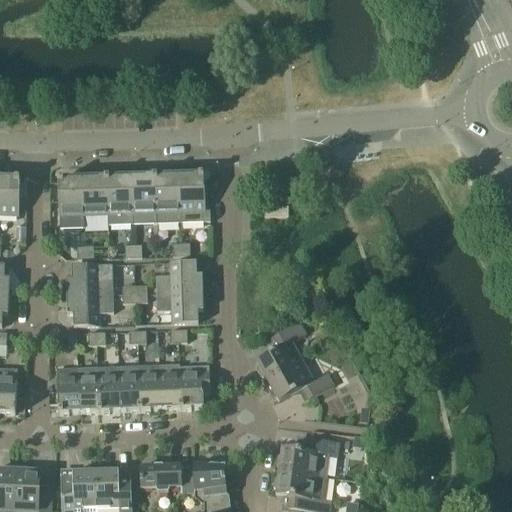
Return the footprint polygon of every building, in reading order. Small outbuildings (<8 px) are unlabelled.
[(203,178),(179,179),(180,226),(210,225),(209,214),(204,214),(203,178)] [(179,179),(155,180),(156,227),(180,226),(179,179)] [(155,180),(131,181),(132,228),(156,227),(155,180)] [(20,183),(0,181),(0,218),(18,220),(20,183)] [(84,219),(108,218),(107,181),(83,182),(84,219)] [(108,218),(108,228),(132,228),(131,181),(107,181),(108,218)] [(267,182),(268,190),(277,189),(277,181),(267,182)] [(59,220),(84,219),(83,182),(58,183),(59,220)] [(288,210),(264,210),(264,220),(288,220),(288,210)] [(181,260),(181,247),(172,248),(172,260),(181,260)] [(189,247),(181,247),(181,260),(189,260),(189,247)] [(133,262),(133,249),(124,249),(124,262),(133,262)] [(141,249),(133,249),(133,262),(141,262),(141,249)] [(85,263),(85,250),(76,251),(77,263),(85,263)] [(93,250),(85,250),(85,263),(94,263),(93,250)] [(0,255),(0,262),(11,263),(13,261),(14,257),(0,255)] [(155,280),(156,298),(202,296),(201,279),(196,279),(196,266),(170,267),(170,280),(155,280)] [(0,299),(8,300),(9,283),(4,282),(4,269),(0,268),(0,299)] [(66,283),(66,300),(113,299),(112,268),(71,270),(71,283),(66,283)] [(146,289),(134,290),(134,298),(147,298),(146,289)] [(121,290),(122,299),(134,298),(134,290),(121,290)] [(202,296),(156,298),(156,315),(171,315),(172,328),(198,327),(197,314),(203,314),(202,296)] [(134,298),(122,299),(122,307),(135,307),(134,298)] [(147,298),(134,298),(135,307),(147,307),(147,298)] [(8,300),(0,299),(0,330),(1,331),(2,317),(7,318),(8,300)] [(113,299),(66,300),(67,318),(72,318),(73,331),(99,330),(98,317),(113,317),(113,299)] [(265,381),(267,384),(302,365),(291,345),(305,338),(298,326),(273,340),(279,351),(256,364),(258,368),(257,373),(260,380),(265,381)] [(179,347),(178,334),(169,334),(170,347),(179,347)] [(187,334),(178,334),(179,347),(187,346),(187,334)] [(138,348),(138,335),(128,335),(129,348),(138,348)] [(146,335),(138,335),(138,348),(146,348),(146,335)] [(97,349),(97,336),(88,337),(88,349),(97,349)] [(105,336),(97,336),(97,349),(105,349),(105,336)] [(76,350),(76,337),(67,337),(67,350),(76,350)] [(302,365),(267,384),(269,387),(267,392),(271,400),(276,401),(278,405),(302,393),(308,403),(333,390),(326,377),(313,385),(302,365)] [(139,370),(139,378),(140,416),(150,415),(150,414),(161,414),(159,369),(139,370)] [(180,369),(159,369),(161,414),(171,413),(171,414),(181,414),(180,371),(180,369)] [(208,370),(180,371),(181,414),(191,414),(191,412),(202,412),(201,400),(209,399),(208,370)] [(118,371),(98,372),(99,417),(109,417),(109,415),(120,415),(119,379),(118,371)] [(0,372),(0,416),(4,417),(4,418),(15,418),(17,373),(0,372)] [(98,372),(77,373),(79,417),(89,416),(89,418),(99,417),(98,372)] [(79,417),(77,373),(56,373),(58,419),(69,418),(68,417),(79,417)] [(139,378),(119,379),(120,415),(130,415),(130,416),(140,416),(139,378)] [(361,413),(359,425),(367,426),(369,414),(361,413)] [(279,471),(278,475),(327,481),(329,459),(336,460),(338,446),(301,441),(300,454),(281,451),(281,456),(277,459),(276,467),(279,471)] [(193,496),(194,495),(195,494),(194,469),(163,470),(162,468),(154,469),(154,470),(139,471),(140,492),(155,492),(157,496),(168,496),(170,491),(180,491),(180,496),(193,496)] [(204,507),(204,511),(210,511),(229,511),(229,499),(226,498),(224,481),(224,476),(222,476),(221,470),(223,470),(223,471),(225,471),(225,469),(210,468),(208,469),(194,469),(195,494),(194,495),(195,502),(202,507),(204,507)] [(14,511),(16,469),(6,469),(6,475),(0,474),(0,511),(14,511)] [(16,469),(14,511),(49,511),(50,490),(38,490),(39,476),(26,476),(26,470),(16,469)] [(118,474),(95,475),(96,511),(131,511),(130,478),(118,478),(118,474)] [(96,511),(95,475),(72,475),(72,479),(60,480),(61,511),(96,511)] [(327,481),(278,475),(278,478),(274,482),(273,490),(276,494),(275,499),(288,500),(286,511),(329,511),(330,504),(324,504),(327,481)]
